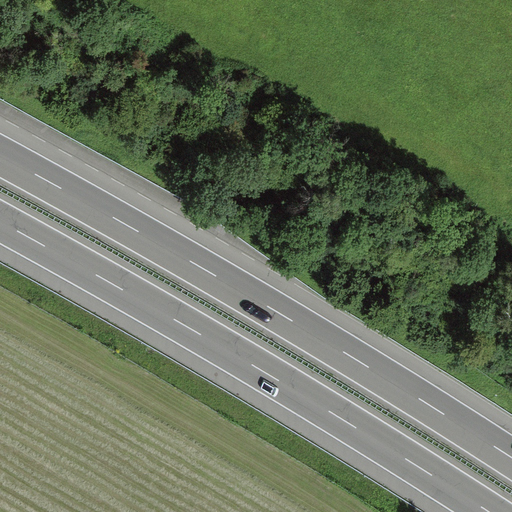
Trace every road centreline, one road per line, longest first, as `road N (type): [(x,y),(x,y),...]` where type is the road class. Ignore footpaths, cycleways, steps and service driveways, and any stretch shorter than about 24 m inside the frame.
road 1 (motorway): [(511,456),(197,263),(0,154)]
road 2 (motorway): [(0,222),(488,511)]
